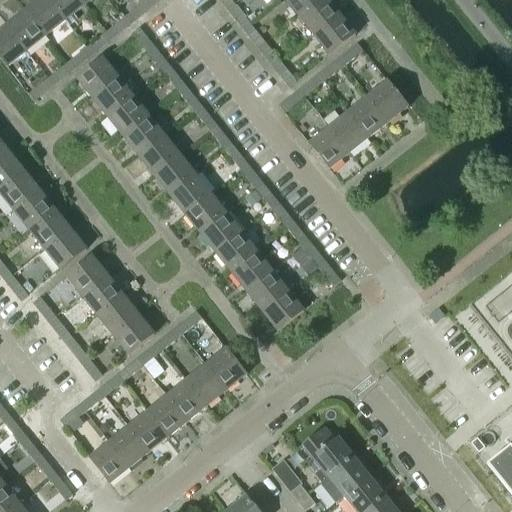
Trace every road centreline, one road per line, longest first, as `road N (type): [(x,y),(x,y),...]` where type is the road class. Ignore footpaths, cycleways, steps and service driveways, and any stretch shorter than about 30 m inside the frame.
road 1 (unclassified): [(141,511),(339,354)]
road 2 (unclassified): [(339,354),(466,511)]
